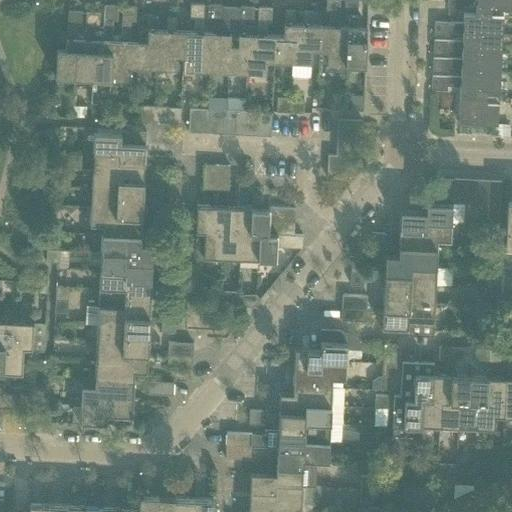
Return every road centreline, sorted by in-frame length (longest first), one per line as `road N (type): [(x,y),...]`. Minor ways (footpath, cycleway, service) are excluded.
road 1 (residential): [(0,446),(139,456),(161,449),(271,321)]
road 2 (residential): [(191,144),(314,151),(313,207),(339,232)]
road 3 (residential): [(398,157),(407,0)]
